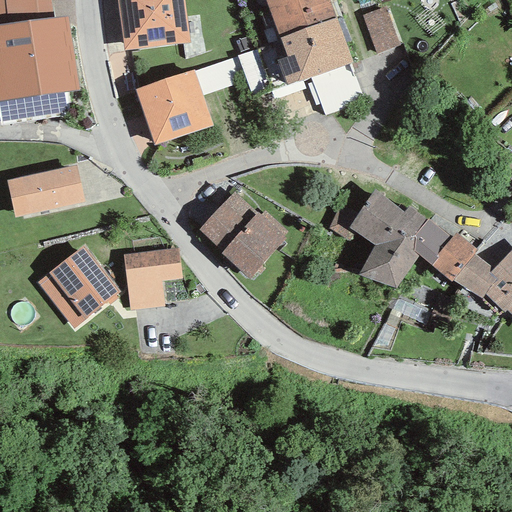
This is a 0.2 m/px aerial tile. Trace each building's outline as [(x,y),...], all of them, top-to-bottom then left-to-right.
[(0,0),(0,122),(0,124),(70,114),(65,89),(78,88),(67,14),(56,15),(52,0),(0,0)] [(182,0),(117,0),(123,48),(188,41),(182,0)] [(329,0),(267,0),(286,53),(277,57),(286,81),(350,59),(329,0)] [(385,5),(362,14),(377,54),(401,45),(385,5)] [(193,67),(135,87),(154,143),(212,123),(193,67)] [(75,164),(6,180),(14,216),(84,201),(75,164)] [(356,211),(339,203),(327,228),(350,239),(355,230),(374,243),(358,271),(397,286),(419,252),(451,278),(482,296),(484,292),(504,310),(506,308),(511,313),(511,245),(492,267),(473,253),(477,249),(456,231),(451,236),(427,217),(425,218),(408,204),(403,210),(376,187),(356,211)] [(234,188),(198,226),(249,273),(285,235),(234,188)] [(120,289),(81,243),(36,281),(74,327),(120,289)] [(178,247),(124,253),(130,310),(164,306),(161,280),(182,277),(178,247)]
